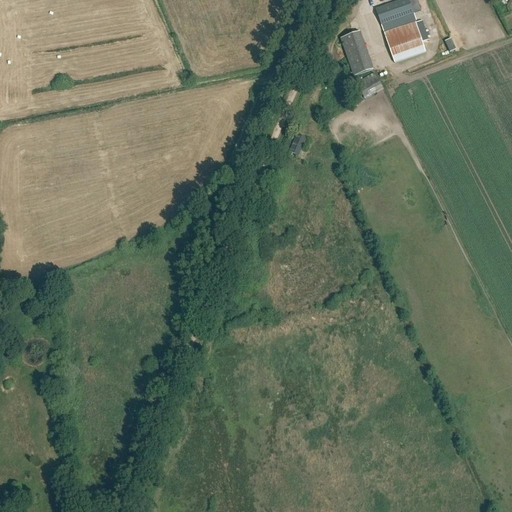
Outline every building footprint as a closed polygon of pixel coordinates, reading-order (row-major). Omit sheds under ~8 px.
[(383,33),(416,22),(408,0),(404,0),(375,10),(383,33)] [(419,0),(411,0),(414,9),(422,6),(419,0)] [(429,41),(422,21),(384,34),(394,64),(427,53),(423,43),(429,41)] [(360,31),(339,35),(348,75),(369,70),(360,31)] [(365,98),(383,87),(375,74),(362,81),(365,86),(360,89),(365,98)] [(299,157),(307,140),(297,135),(289,153),(299,157)]
